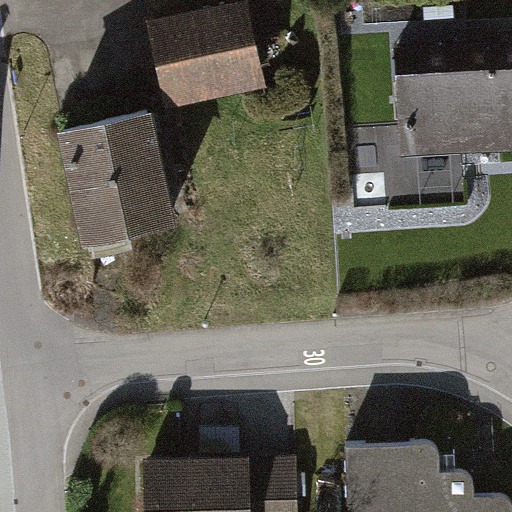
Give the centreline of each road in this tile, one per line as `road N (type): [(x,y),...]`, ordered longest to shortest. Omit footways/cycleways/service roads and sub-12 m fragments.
road 1 (residential): [(28,369),(421,340),(511,348)]
road 2 (residential): [(0,171),(28,369)]
road 3 (residential): [(28,369),(42,511)]
